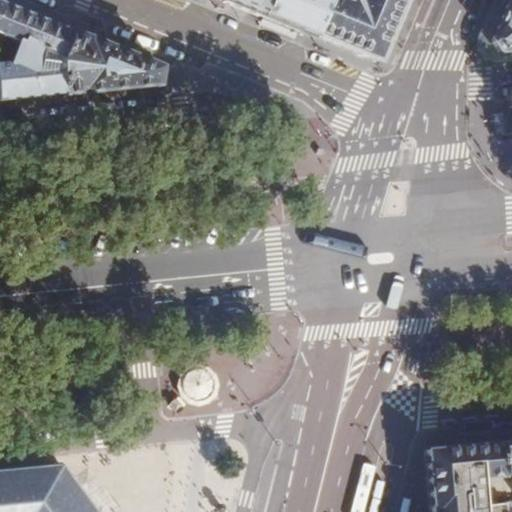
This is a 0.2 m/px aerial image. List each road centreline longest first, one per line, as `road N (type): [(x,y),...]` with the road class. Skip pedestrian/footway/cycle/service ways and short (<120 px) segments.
road 1 (residential): [(278,73),(235,103),(0,129)]
road 2 (tertiary): [(278,73),(98,0)]
road 3 (residential): [(511,400),(338,413)]
road 4 (residential): [(134,284),(149,433)]
road 5 (residential): [(149,433),(0,447)]
road 6 (residential): [(294,418),(149,433)]
road 7 (tertiary): [(405,123),(278,73)]
road 8 (primary): [(0,298),(134,284)]
road 9 (secondary): [(405,123),(375,149),(350,240)]
road 10 (primary): [(340,394),(373,356),(394,281)]
road 11 (primary): [(350,240),(282,248),(229,275)]
